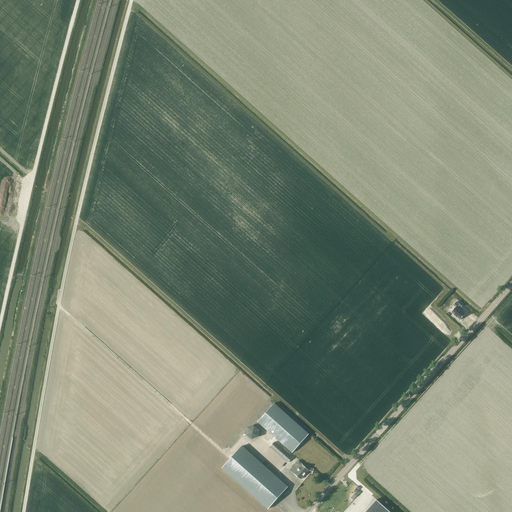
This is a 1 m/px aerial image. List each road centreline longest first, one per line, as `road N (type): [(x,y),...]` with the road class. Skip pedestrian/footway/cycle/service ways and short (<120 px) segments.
road 1 (track): [(24,511),(76,221),(131,0)]
road 2 (track): [(0,325),(78,0)]
road 3 (unclassified): [(309,511),(511,285)]
road 4 (track): [(58,308),(225,458)]
